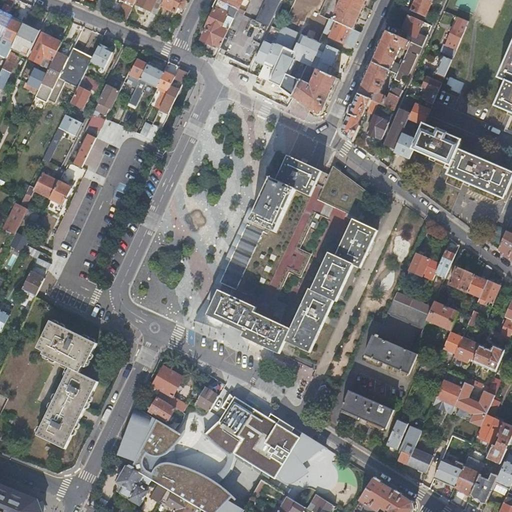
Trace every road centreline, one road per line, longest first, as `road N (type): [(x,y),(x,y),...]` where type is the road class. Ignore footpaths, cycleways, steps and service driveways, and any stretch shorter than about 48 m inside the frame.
road 1 (residential): [(155,327),(271,389),(430,500)]
road 2 (residential): [(155,327),(125,307),(120,287),(214,85)]
road 3 (residential): [(74,496),(155,327)]
road 4 (residential): [(454,229),(323,135)]
road 5 (residential): [(384,0),(323,135)]
road 6 (residential): [(175,51),(49,0)]
road 7 (residential): [(323,135),(214,85)]
